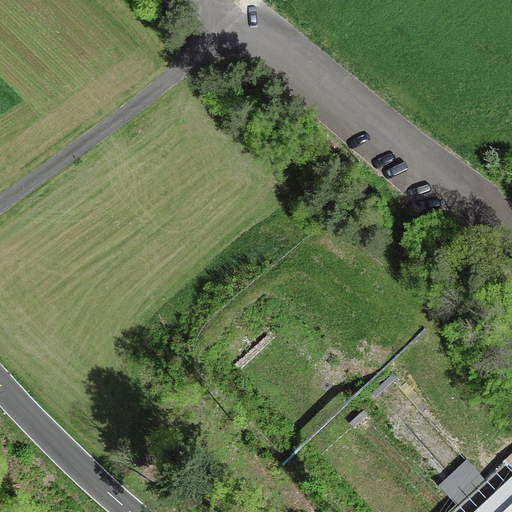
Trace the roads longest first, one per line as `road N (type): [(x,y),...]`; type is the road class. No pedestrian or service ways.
road 1 (residential): [(228,17),(511,250)]
road 2 (residential): [(228,17),(160,82),(0,205)]
road 3 (tertiary): [(130,511),(0,384)]
